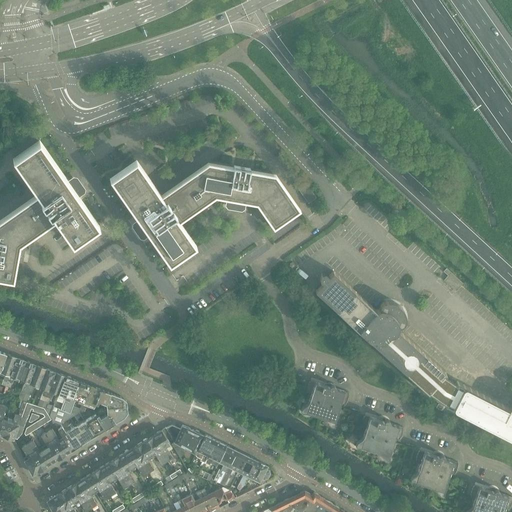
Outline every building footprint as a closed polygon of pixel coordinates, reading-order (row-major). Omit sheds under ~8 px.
[(0,280),(14,283),(18,262),(23,263),(26,243),(25,243),(25,242),(56,221),(73,244),(99,226),(79,197),(84,194),(73,178),(68,181),(40,140),(13,159),(38,194),(0,220),(0,280)] [(240,167),(234,166),(234,167),(208,163),(161,196),(136,160),(126,168),(123,171),(122,170),(110,179),(138,220),(134,223),(145,239),(149,236),(170,265),(182,256),(186,253),(197,246),(180,222),(216,197),(226,199),(226,204),(245,208),(246,203),(257,205),(274,229),(300,210),(276,175),(250,170),(250,169),(244,168),(240,167)] [(306,183),(298,189),(309,203),(316,198),(306,183)] [(317,289),(315,291),(428,393),(430,392),(445,375),(446,374),(398,330),(398,329),(398,328),(398,327),(399,327),(400,327),(400,326),(401,326),(402,326),(402,325),(403,325),(403,324),(404,324),(404,323),(405,323),(405,322),(405,321),(406,320),(406,319),(406,318),(406,317),(406,316),(406,315),(405,315),(405,314),(405,313),(405,312),(404,311),(404,310),(403,310),(403,309),(403,308),(402,308),(402,307),(401,307),(401,306),(400,306),(400,305),(399,305),(399,304),(398,304),(397,303),(396,303),(396,302),(395,302),(394,302),(393,302),(393,301),(392,301),(391,301),(390,301),(389,301),(388,301),(387,301),(386,301),(385,301),(385,302),(384,302),(383,302),(383,303),(382,303),(382,304),(381,304),(381,305),(380,305),(380,306),(380,307),(379,307),(379,308),(379,309),(378,309),(378,310),(377,310),(376,310),(333,271),(329,276),(325,272),(321,273),(319,284),(321,286),(317,290),(317,289)] [(0,369),(0,371),(5,374),(4,379),(3,379),(2,384),(6,386),(16,357),(6,353),(0,369)] [(16,357),(6,386),(10,387),(12,382),(14,377),(19,379),(26,361),(16,357)] [(19,379),(25,381),(23,386),(21,391),(25,393),(36,364),(26,361),(19,379)] [(32,389),(34,384),(39,386),(46,368),(36,364),(25,393),(30,395),(32,389)] [(39,386),(44,388),(43,394),(42,393),(40,399),(45,401),(55,372),(46,368),(39,386)] [(55,372),(45,401),(49,402),(51,397),(53,392),(58,394),(65,375),(55,372)] [(58,394),(50,416),(52,419),(57,426),(73,416),(70,411),(70,412),(65,410),(70,397),(73,398),(79,381),(65,375),(58,394)] [(445,375),(430,392),(431,393),(444,402),(445,403),(445,405),(447,406),(511,439),(511,401),(511,402),(510,403),(510,405),(509,408),(466,386),(464,385),(457,381),(456,383),(447,376),(445,375)] [(307,393),(311,394),(306,412),(335,421),(340,403),(345,405),(345,404),(347,401),(348,397),(349,392),(337,389),(337,388),(336,388),(336,387),(335,386),(335,385),(334,385),(333,385),(333,384),(332,384),(332,385),(331,385),(330,385),(330,386),(311,380),(310,382),(309,383),(308,384),(308,386),(307,388),(307,389),(307,391),(307,393)] [(70,397),(65,410),(70,412),(70,411),(75,399),(84,402),(90,385),(79,381),(73,398),(70,397)] [(90,385),(84,402),(95,406),(96,404),(98,405),(99,402),(101,402),(106,391),(90,385)] [(106,391),(101,402),(107,405),(107,409),(127,407),(127,402),(123,398),(106,391)] [(23,412),(14,437),(18,439),(22,434),(30,409),(43,414),(45,417),(28,427),(26,433),(27,435),(52,419),(50,416),(45,408),(27,402),(23,412)] [(107,409),(107,414),(103,417),(109,427),(125,418),(128,413),(127,407),(107,409)] [(7,420),(2,435),(14,439),(14,437),(23,412),(17,409),(13,419),(14,419),(13,422),(7,420)] [(33,413),(30,422),(32,423),(40,418),(41,415),(33,413)] [(99,415),(97,416),(96,414),(86,420),(95,436),(109,427),(103,417),(101,418),(99,415)] [(361,428),(366,429),(360,447),(390,455),(395,438),(399,439),(400,438),(401,436),(401,435),(402,435),(402,432),(403,431),(403,429),(403,427),(392,424),(392,423),(391,423),(390,422),(390,421),(389,420),(388,420),(388,419),(387,419),(386,419),(385,420),(384,420),(384,421),(365,415),(364,416),(364,418),(363,419),(362,421),(362,423),(362,424),(361,426),(361,427),(361,428)] [(86,420),(76,426),(79,432),(75,434),(81,444),(95,436),(86,420)] [(166,427),(165,428),(164,429),(172,442),(171,443),(180,457),(184,449),(193,430),(182,425),(180,429),(172,425),(166,428),(166,427)] [(62,426),(58,429),(63,437),(71,450),(81,444),(75,434),(79,432),(76,426),(66,433),(62,426)] [(57,437),(52,428),(46,432),(62,456),(71,450),(63,437),(58,440),(57,437)] [(165,447),(170,444),(162,430),(152,436),(167,461),(173,457),(167,449),(166,449),(165,447)] [(193,430),(184,449),(195,454),(197,451),(204,435),(199,433),(199,431),(196,430),(195,431),(193,430)] [(47,443),(48,446),(44,449),(52,462),(62,456),(46,432),(41,435),(46,444),(47,443)] [(201,458),(200,460),(205,462),(216,439),(212,437),(212,438),(205,434),(204,435),(197,451),(195,454),(196,456),(201,458)] [(157,455),(156,456),(161,464),(167,461),(152,436),(142,442),(151,455),(156,452),(157,455)] [(219,441),(220,441),(216,439),(205,462),(209,464),(210,463),(216,466),(219,461),(226,445),(219,441)] [(33,440),(27,443),(43,468),(52,462),(44,449),(39,451),(38,449),(33,440)] [(147,461),(146,459),(151,455),(142,442),(133,448),(148,472),(154,469),(149,460),(147,461)] [(29,458),(25,460),(31,473),(32,473),(34,473),(43,468),(27,443),(22,447),(27,456),(28,455),(29,458)] [(219,461),(224,464),(221,470),(225,472),(226,472),(237,450),(226,445),(219,461)] [(138,467),(137,467),(143,476),(148,472),(133,448),(123,454),(132,467),(137,464),(138,467)] [(246,455),(247,455),(237,450),(226,472),(225,472),(220,483),(225,485),(233,469),(238,471),(246,455)] [(416,462),(420,464),(415,481),(444,490),(449,473),(454,474),(456,470),(457,466),(458,462),(446,458),(445,458),(445,457),(444,456),(444,455),(443,455),(443,454),(442,454),(441,454),(440,454),(440,455),(439,455),(439,456),(424,451),(420,450),(419,451),(418,453),(418,454),(417,455),(417,457),(416,459),(416,461),(416,462)] [(123,454),(114,459),(129,484),(135,481),(129,472),(128,473),(127,470),(132,467),(123,454)] [(246,455),(238,471),(243,473),(240,479),(237,488),(240,490),(243,487),(245,482),(256,460),(246,455)] [(119,478),(118,479),(124,488),(129,484),(114,459),(104,465),(113,479),(118,476),(119,478)] [(243,487),(240,490),(242,492),(248,486),(249,487),(253,478),(260,482),(261,478),(264,480),(268,479),(270,474),(269,471),(266,469),(268,466),(256,460),(245,482),(243,487)] [(104,465),(95,471),(110,496),(116,493),(110,484),(109,485),(108,482),(113,479),(104,465)] [(100,490),(99,491),(104,500),(110,496),(95,471),(85,477),(94,491),(99,488),(100,490)] [(85,477),(76,483),(91,508),(97,504),(91,496),(90,496),(89,494),(94,491),(85,477)] [(173,480),(164,486),(166,489),(175,484),(173,480)] [(81,502),(80,503),(85,511),(91,508),(76,483),(66,489),(75,502),(80,499),(81,502)] [(471,497),(475,499),(470,511),(502,511),(504,508),(509,509),(511,505),(511,501),(511,496),(501,493),(500,493),(499,490),(498,489),(497,489),(496,489),(495,489),(494,490),(493,491),(475,485),(473,487),(473,488),(472,489),(472,491),(471,492),(471,494),(471,495),(471,497)] [(219,506),(212,492),(208,495),(205,488),(200,490),(203,497),(210,510),(219,506)] [(222,488),(212,492),(219,506),(235,498),(232,493),(231,491),(225,494),(222,488)] [(70,506),(75,502),(66,489),(57,495),(67,511),(75,511),(73,507),(71,508),(70,506)] [(199,499),(194,501),(199,511),(206,511),(210,510),(203,497),(200,490),(196,492),(199,499)] [(304,490),(284,501),(292,506),(292,507),(300,511),(303,508),(311,495),(304,490)] [(311,495),(303,508),(308,511),(314,511),(323,498),(315,492),(313,493),(311,495)] [(48,502),(53,511),(67,511),(57,495),(49,499),(48,502)] [(147,496),(138,501),(138,502),(141,505),(149,500),(147,496)] [(187,497),(182,499),(188,511),(199,511),(194,501),(190,504),(187,497)] [(323,498),(314,511),(328,511),(333,504),(323,498)] [(178,501),(181,508),(176,510),(177,511),(188,511),(182,499),(178,501)] [(284,501),(269,508),(269,509),(274,511),(287,511),(292,506),(284,501)] [(138,502),(130,507),(132,510),(141,505),(138,502)]
